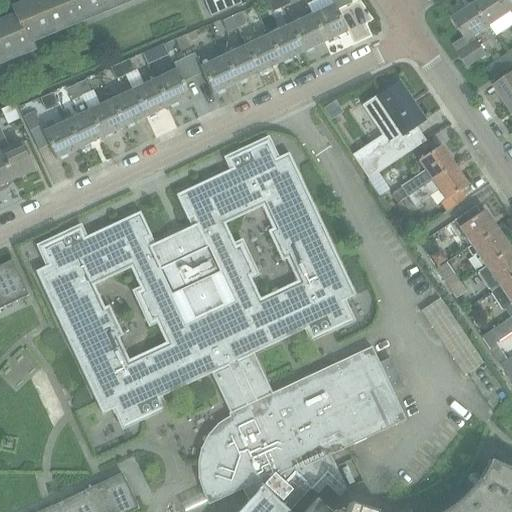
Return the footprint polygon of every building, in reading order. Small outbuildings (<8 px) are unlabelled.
[(29,0),(11,8),(14,15),(0,20),(0,59),(28,48),(25,40),(123,0),(29,0)] [(217,0),(215,1),(214,0),(203,0),(211,16),(240,4),(238,0),(217,0)] [(272,13),(281,8),(277,0),(268,0),(267,1),(272,13)] [(277,0),(281,8),(291,4),(288,0),(277,0)] [(331,0),(333,4),(311,15),(324,43),(347,32),(336,10),(347,6),(344,0),(331,0)] [(490,27),(511,12),(503,0),(481,0),(475,4),(490,27)] [(511,0),(503,0),(511,12),(511,11),(511,0)] [(474,37),(490,27),(475,4),(453,19),(466,38),(454,46),(459,54),(458,54),(467,68),(486,55),(474,37)] [(246,25),(241,13),(232,17),(237,29),(246,25)] [(324,43),(311,15),(289,25),(302,53),(324,43)] [(228,33),(237,29),(232,17),(222,22),(228,33)] [(289,25),(267,36),(280,64),(302,53),(289,25)] [(280,64),(267,36),(245,46),(258,74),(280,64)] [(164,44),(143,54),(147,64),(169,54),(164,44)] [(245,46),(222,56),(236,84),(258,74),(245,46)] [(236,84),(222,56),(200,67),(194,54),(184,59),(193,78),(203,73),(213,95),(236,84)] [(493,78),(509,68),(502,58),(486,69),(493,78)] [(193,78),(184,59),(173,64),(176,69),(154,80),(167,108),(189,97),(182,82),(193,78)] [(119,64),(125,76),(134,72),(129,60),(119,64)] [(125,76),(119,64),(110,69),(116,80),(125,76)] [(511,107),(511,74),(494,87),(509,109),(511,107)] [(74,83),(80,96),(90,91),(84,79),(74,83)] [(131,90),(145,118),(167,108),(154,80),(131,90)] [(74,83),(66,87),(72,100),(80,96),(74,83)] [(424,143),(414,128),(424,121),(399,84),(364,107),(384,137),(353,157),(368,180),(424,143)] [(52,93),(58,104),(65,101),(60,89),(52,93)] [(131,90),(109,101),(123,129),(145,118),(131,90)] [(58,105),(58,104),(52,93),(47,95),(53,107),(58,105)] [(109,101),(88,111),(87,111),(100,139),(123,129),(109,101)] [(78,149),(100,139),(87,111),(88,111),(83,102),(74,106),(78,115),(65,121),(78,149)] [(56,160),(78,149),(65,121),(43,132),(33,111),(23,116),(38,150),(49,145),(56,160)] [(0,153),(12,180),(34,170),(22,143),(8,149),(3,139),(4,138),(0,128),(0,153)] [(102,414),(116,408),(124,426),(163,408),(159,398),(212,373),(230,413),(228,414),(230,417),(219,424),(217,425),(208,435),(207,437),(201,448),(200,450),(197,462),(197,465),(198,478),(198,480),(202,492),(208,505),(242,489),(248,502),(238,511),(287,511),(288,511),(311,486),(317,492),(326,483),(339,495),(346,489),(330,456),(405,421),(371,348),(271,394),(252,354),(307,329),(311,338),(350,320),(341,302),(355,296),(288,153),(275,160),(266,142),(228,160),(232,169),(176,196),(191,227),(155,244),(140,212),(83,239),(79,230),(41,248),(49,265),(35,272),(102,414)] [(407,197),(454,166),(440,146),(418,161),(425,171),(415,178),(400,187),(407,197)] [(0,185),(12,180),(0,154),(0,185)] [(454,166),(407,197),(414,207),(438,191),(444,201),(440,204),(446,212),(465,199),(460,191),(467,186),(454,166)] [(454,221),(471,247),(497,229),(484,211),(479,214),(475,207),(454,221)] [(485,267),(511,250),(497,229),(471,247),(485,267)] [(490,292),(511,277),(511,251),(511,250),(485,267),(477,272),(490,292)] [(0,299),(4,308),(29,296),(12,261),(0,266),(0,299)] [(447,263),(437,270),(450,290),(461,283),(447,263)] [(510,318),(511,317),(511,277),(490,292),(503,311),(505,310),(510,318)] [(461,283),(450,290),(456,298),(466,291),(461,283)] [(510,318),(481,337),(488,348),(500,365),(507,360),(496,343),(511,332),(511,317),(510,318)] [(31,354),(17,371),(29,380),(42,363),(31,354)] [(511,511),(511,470),(489,461),(482,476),(471,491),(459,503),(446,511),(409,511),(410,511),(401,511),(374,511),(373,511),(357,507),(348,504),(345,511),(331,511),(328,510),(321,505),(315,500),(302,511),(289,511),(288,511),(287,511),(511,511)] [(97,485),(109,511),(132,511),(138,509),(122,474),(97,485)] [(73,496),(80,511),(109,511),(97,485),(73,496)] [(49,508),(51,511),(80,511),(73,496),(49,508)]
